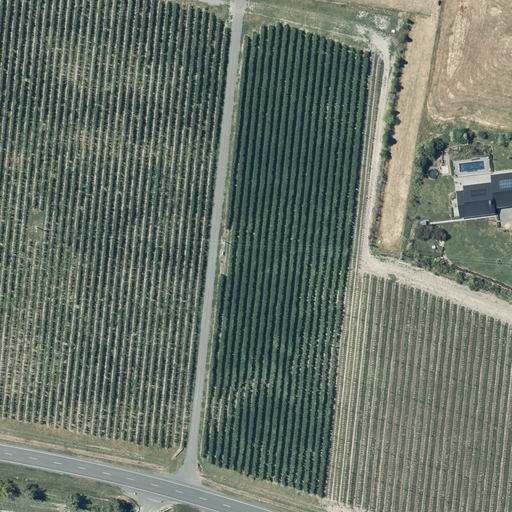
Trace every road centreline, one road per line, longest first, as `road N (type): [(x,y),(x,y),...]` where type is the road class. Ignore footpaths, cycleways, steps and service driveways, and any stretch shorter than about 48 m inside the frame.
road 1 (unknown): [(188,493),(199,285),(229,0)]
road 2 (tertiary): [(247,511),(0,449)]
